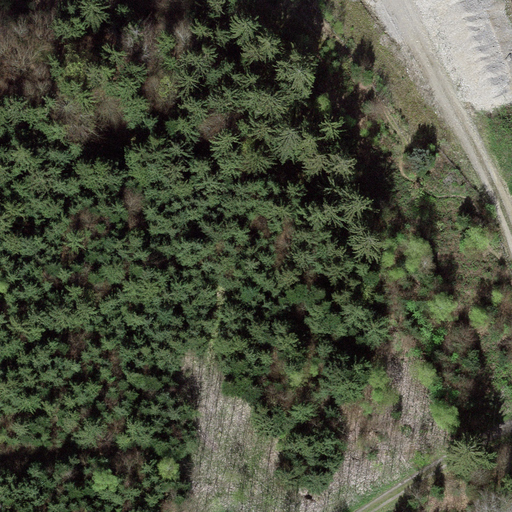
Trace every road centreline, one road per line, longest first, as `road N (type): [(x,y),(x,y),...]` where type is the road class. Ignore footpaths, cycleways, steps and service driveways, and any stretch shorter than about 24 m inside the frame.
road 1 (track): [(511,230),(400,0)]
road 2 (track): [(511,434),(479,442),(362,511)]
